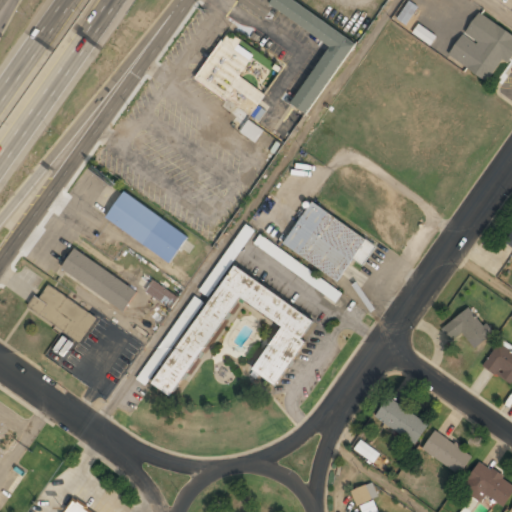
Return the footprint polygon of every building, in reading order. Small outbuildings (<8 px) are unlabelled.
[(356,40),(293,0),(272,0),(269,5),(330,44),(291,104),(308,115),(356,40)] [(397,19),(406,24),(418,6),(409,0),(397,19)] [(511,51),(511,34),(479,12),(465,33),(482,44),(465,67),(490,84),(511,51)] [(414,32),(430,44),(435,36),(419,24),(414,32)] [(252,116),(267,93),(240,76),(251,60),(235,50),(241,41),(226,31),(195,80),(252,116)] [(239,130),(274,157),(284,144),(249,118),(239,130)] [(124,191),(105,218),(171,263),(190,236),(124,191)] [(283,245),(339,281),(353,259),(363,265),(376,244),(311,202),(283,245)] [(232,258),(256,233),(249,226),(224,251),(232,258)] [(511,229),(498,251),(508,257),(511,251),(511,229)] [(61,270),(125,312),(139,291),(74,249),(61,270)] [(318,322),(234,265),(154,383),(173,396),(239,297),(282,326),(252,370),(275,386),(318,322)] [(166,313),(178,295),(154,279),(142,297),(166,313)] [(82,342),(98,316),(44,284),(28,311),(82,342)] [(138,380),(148,387),(202,301),(193,295),(138,380)] [(475,347),(492,333),(470,306),(442,328),(452,340),(462,332),(475,347)] [(511,383),(511,350),(499,342),(483,366),(511,385),(511,383)] [(374,419),(417,444),(430,423),(387,397),(374,419)] [(473,457),(436,430),(423,449),(460,476),(473,457)] [(379,454),(362,439),(355,448),(372,463),(379,454)] [(464,486),(503,509),(511,494),(511,481),(479,462),(464,486)] [(379,496),(372,482),(351,491),(357,506),(379,496)] [(90,511),(70,499),(61,511),(90,511)]
